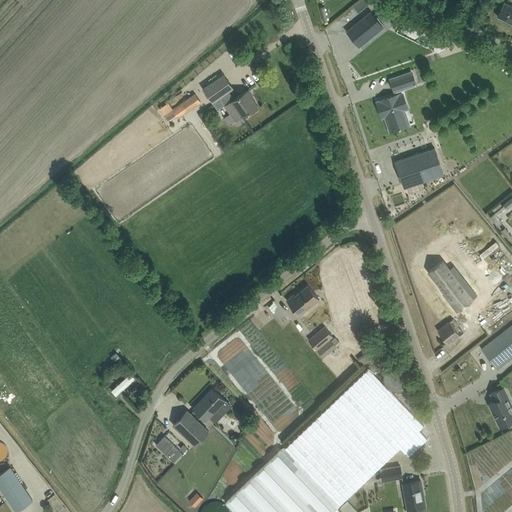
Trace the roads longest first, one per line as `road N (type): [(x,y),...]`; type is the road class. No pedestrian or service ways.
road 1 (unclassified): [(106,511),(166,379),(371,213)]
road 2 (tertiary): [(456,511),(441,430),(371,213)]
road 3 (tertiary): [(371,213),(297,0)]
